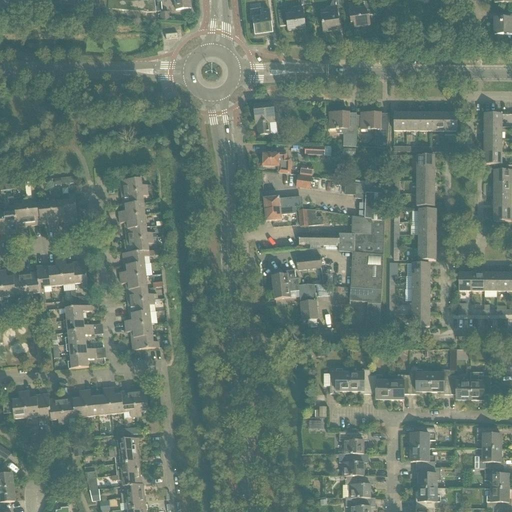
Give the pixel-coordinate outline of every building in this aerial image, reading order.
[(0,0),(0,8),(8,10),(8,9),(8,0),(0,0)] [(99,10),(99,0),(79,0),(79,8),(99,10)] [(108,0),(107,10),(150,14),(156,13),(155,8),(154,0),(108,0)] [(174,0),(176,11),(191,10),(189,0),(174,0)] [(356,11),(355,5),(348,6),(350,26),(354,26),(354,29),(370,27),(369,15),(365,16),(365,9),(356,11)] [(323,33),(339,31),(336,7),(328,8),(329,16),(321,17),(323,33)] [(261,12),(261,9),(250,11),(251,20),(253,20),(255,30),(253,30),(254,38),(264,37),(263,35),(272,34),(269,11),(261,12)] [(286,10),(278,11),(280,27),(287,26),(288,32),(305,30),(304,20),(302,9),(294,10),(294,15),(287,16),(286,10)] [(161,22),(170,22),(169,13),(160,13),(161,22)] [(511,19),(495,20),(494,36),(511,35),(511,19)] [(275,124),(273,104),(254,106),(256,125),(257,125),(258,136),(277,135),(276,124),(275,124)] [(432,115),(432,132),(444,133),(444,115),(443,115),(443,113),(437,113),(437,115),(433,115),(432,115)] [(329,124),(329,130),(346,130),(346,147),(356,148),(357,124),(356,114),(356,117),(349,117),(349,114),(343,114),(329,114),(329,124)] [(361,124),(361,131),(377,131),(377,149),(387,149),(389,125),(389,115),(389,117),(381,117),(381,115),(374,115),(361,114),(361,124)] [(407,132),(407,115),(394,115),(394,132),(407,132)] [(419,132),(419,115),(407,115),(407,132),(419,132)] [(432,132),(432,115),(419,115),(419,132),(432,132)] [(457,133),(457,125),(457,115),(444,115),(444,133),(457,133)] [(502,128),(502,125),(502,115),(484,115),(484,128),(502,128)] [(502,141),(502,128),(484,128),(484,141),(502,141)] [(502,153),(502,141),(484,141),(484,153),(502,153)] [(325,157),(325,148),(305,147),(305,156),(325,157)] [(502,166),(502,153),(484,153),(484,166),(502,166)] [(279,154),(263,154),(263,160),(261,161),(261,165),(263,166),(263,167),(278,168),(278,174),(290,175),(291,163),(286,163),(287,155),(279,154)] [(434,170),(434,157),(417,157),(417,170),(434,170)] [(434,183),(434,170),(417,170),(417,183),(434,183)] [(511,185),(511,172),(494,172),(494,185),(511,185)] [(310,190),(311,180),(312,178),(298,176),(296,188),(310,190)] [(130,181),(120,182),(121,195),(148,192),(147,187),(142,187),(141,180),(130,181)] [(434,195),(434,183),(417,183),(417,195),(434,195)] [(355,197),(355,200),(362,200),(362,204),(366,204),(365,219),(365,220),(385,222),(386,195),(386,193),(386,189),(371,187),(365,186),(360,185),(355,185),(355,197)] [(511,198),(511,185),(494,185),(494,198),(511,198)] [(148,192),(121,195),(123,207),(125,207),(125,206),(144,204),(143,198),(148,197),(148,192)] [(434,208),(434,195),(417,195),(417,208),(434,208)] [(64,223),(77,222),(75,196),(69,196),(69,201),(63,202),(65,221),(64,221),(64,223)] [(279,198),(264,199),(265,211),(295,208),(301,208),(301,207),(300,198),(280,200),(279,198)] [(511,210),(511,198),(494,198),(494,210),(511,210)] [(28,201),(26,201),(29,227),(41,226),(39,205),(32,205),(32,200),(28,201)] [(22,207),(15,207),(17,229),(17,228),(29,227),(26,201),(25,201),(21,202),(22,207)] [(54,230),(59,229),(59,224),(64,223),(64,221),(65,221),(63,202),(51,203),(54,230)] [(51,203),(39,205),(41,223),(47,223),(47,225),(48,230),(54,230),(51,203)] [(123,213),(119,213),(119,219),(145,217),(144,204),(125,206),(125,207),(126,213),(123,213)] [(9,213),(3,214),(5,235),(18,234),(17,228),(17,229),(15,207),(14,208),(9,208),(9,213)] [(295,208),(265,211),(266,223),(282,221),(281,216),(296,215),(295,208)] [(321,217),(317,217),(316,210),(299,210),(300,227),(322,226),(321,217)] [(511,223),(511,210),(494,210),(494,223),(511,223)] [(436,224),(436,211),(419,211),(419,224),(436,224)] [(145,217),(119,219),(120,225),(125,224),(127,224),(128,230),(146,229),(145,217)] [(299,234),(299,246),(309,246),(321,247),(339,247),(339,252),(352,253),(352,252),(384,255),(385,222),(365,220),(365,219),(353,218),(352,223),(352,235),(299,234)] [(436,237),(436,224),(419,224),(419,237),(436,237)] [(128,230),(125,230),(127,243),(153,240),(153,239),(153,234),(147,235),(146,229),(128,230)] [(436,249),(436,237),(419,237),(419,249),(436,249)] [(153,240),(127,243),(128,254),(128,255),(149,252),(148,245),(154,245),(153,240)] [(436,262),(436,249),(419,249),(419,262),(436,262)] [(128,254),(122,255),(124,268),(127,268),(127,267),(146,265),(145,258),(150,258),(149,252),(128,255),(128,254)] [(352,253),(351,289),(382,291),(384,255),(352,252),(352,253)] [(298,272),(322,269),(320,256),(296,259),(298,272)] [(66,260),(60,261),(63,287),(64,293),(72,292),(76,291),(75,285),(73,267),(72,267),(67,267),(66,265),(66,260)] [(50,269),(49,269),(51,288),(63,287),(60,261),(54,261),(55,266),(55,269),(50,269)] [(85,263),(72,264),(72,267),(73,267),(75,285),(82,285),(82,290),(88,289),(85,263)] [(124,274),(120,274),(120,280),(147,277),(146,265),(127,267),(127,268),(127,273),(124,274)] [(430,278),(430,265),(412,265),(412,278),(430,278)] [(49,267),(36,268),(37,273),(39,294),(45,294),(44,289),(51,288),(49,269),(50,269),(49,267)] [(296,280),(295,271),(286,272),(286,276),(272,278),(274,289),(300,286),(299,279),(296,280)] [(6,272),(1,272),(3,298),(15,297),(13,279),(7,279),(7,277),(6,272)] [(37,273),(25,275),(28,301),(33,300),(32,295),(39,294),(37,273)] [(25,275),(13,276),(13,279),(15,297),(22,296),(22,301),(28,301),(25,275)] [(471,292),(472,275),(459,275),(459,292),(471,292)] [(484,293),(484,275),(472,275),(471,292),(484,293)] [(497,293),(497,275),(484,275),(484,293),(497,293)] [(509,293),(509,275),(497,275),(497,293),(509,293)] [(147,277),(120,280),(121,285),(126,285),(128,285),(129,290),(129,291),(148,289),(147,277)] [(430,291),(430,278),(412,278),(412,290),(430,291)] [(318,320),(315,286),(308,286),(300,286),(274,289),(275,301),(291,299),(290,293),(299,292),(302,321),(318,320)] [(129,290),(126,291),(128,303),(155,301),(154,295),(149,296),(148,289),(129,291),(129,290)] [(379,331),(382,291),(351,289),(350,302),(368,302),(366,331),(379,331)] [(430,303),(430,291),(412,290),(412,303),(430,303)] [(155,301),(128,303),(129,316),(132,316),(132,315),(150,313),(149,306),(155,306),(155,301)] [(429,316),(430,303),(412,303),(412,316),(429,316)] [(64,322),(83,320),(83,313),(91,312),(91,307),(65,309),(66,316),(63,316),(64,322)] [(130,322),(125,323),(125,328),(151,325),(150,313),(132,315),(132,316),(132,322),(130,322)] [(429,329),(429,316),(412,316),(412,328),(429,329)] [(335,324),(335,330),(347,331),(347,324),(347,318),(345,318),(336,318),(336,324),(335,324)] [(84,327),(83,320),(64,322),(65,329),(67,329),(68,334),(93,331),(93,326),(84,327)] [(151,325),(125,328),(126,334),(131,333),(133,333),(134,339),(153,337),(152,334),(151,325)] [(66,346),(86,344),(85,337),(94,336),(93,331),(68,334),(68,339),(66,339),(66,346)] [(134,339),(131,339),(133,352),(159,349),(159,343),(153,344),(153,337),(134,339)] [(87,351),(86,344),(66,346),(67,352),(70,352),(70,358),(96,355),(96,350),(87,351)] [(69,371),(89,369),(88,361),(97,360),(96,355),(70,358),(71,363),(68,363),(69,371)] [(410,371),(410,396),(416,396),(416,393),(430,393),(430,375),(422,375),(417,375),(417,371),(417,370),(416,368),(412,368),(411,370),(411,371),(410,371)] [(324,375),(324,387),(330,387),(330,395),(336,395),(336,393),(340,393),(350,393),(350,374),(342,374),(336,374),(336,370),(330,370),(330,375),(324,375)] [(350,374),(350,393),(363,393),(363,396),(370,396),(370,376),(370,371),(363,371),(358,371),(358,374),(350,374)] [(410,396),(410,371),(410,377),(397,377),(397,383),(390,383),(390,401),(404,401),(404,396),(410,396)] [(430,375),(430,393),(443,393),(443,396),(450,396),(450,372),(444,372),(444,375),(438,375),(430,375)] [(450,372),(450,396),(456,396),(456,402),(470,402),(470,383),(464,383),(462,383),(462,377),(455,377),(450,377),(450,372)] [(470,383),(470,402),(484,402),(484,396),(490,396),(490,377),(483,377),(483,374),(470,374),(470,377),(470,383)] [(370,376),(370,396),(376,396),(376,401),(390,401),(390,383),(382,383),(382,377),(370,376)] [(115,394),(114,389),(109,390),(111,415),(123,414),(121,396),(120,393),(115,394)] [(99,417),(111,415),(109,390),(103,390),(103,395),(97,396),(99,417)] [(136,418),(142,418),(141,412),(148,412),(146,391),(134,392),(136,418)] [(75,419),(87,418),(85,392),(79,393),(79,398),(73,398),(75,419)] [(91,396),(90,392),(85,392),(87,418),(99,417),(97,396),(91,396)] [(134,392),(120,393),(121,396),(123,414),(124,420),(131,419),(132,419),(136,418),(134,392)] [(10,400),(2,401),(3,406),(12,405),(13,409),(14,420),(26,419),(24,393),(18,394),(19,399),(19,401),(13,402),(13,399),(12,399),(10,400)] [(30,397),(29,393),(24,393),(26,419),(38,418),(37,399),(36,399),(36,397),(30,397)] [(49,396),(36,397),(36,399),(37,399),(38,418),(45,417),(46,423),(51,422),(51,416),(50,416),(49,401),(49,396)] [(64,426),(70,425),(69,420),(75,419),(73,398),(61,400),(64,426)] [(61,400),(49,401),(50,416),(51,416),(51,422),(58,421),(59,426),(64,426),(61,400)] [(309,422),(309,430),(321,430),(321,422),(309,422)] [(435,442),(435,429),(416,429),(416,436),(410,436),(410,449),(429,450),(429,442),(435,442)] [(501,450),(501,436),(495,436),(496,430),(476,430),(476,442),(482,442),(482,450),(501,450)] [(368,440),(368,433),(339,433),(339,442),(343,442),(343,455),(363,455),(363,440),(368,440)] [(46,436),(40,436),(41,444),(47,444),(53,443),(53,438),(47,439),(46,436)] [(118,449),(109,450),(109,454),(137,451),(136,439),(126,440),(119,441),(117,441),(118,449)] [(0,457),(6,461),(6,460),(10,454),(0,447),(0,457)] [(435,470),(435,457),(429,457),(429,450),(410,449),(410,464),(416,464),(416,470),(435,470)] [(501,463),(501,450),(482,450),(482,458),(474,458),(474,470),(484,470),(503,470),(503,464),(501,463)] [(138,452),(137,451),(109,454),(110,459),(115,459),(118,458),(118,465),(121,465),(139,463),(138,459),(140,458),(139,452),(138,452)] [(368,462),(368,455),(363,455),(343,455),(339,455),(339,465),(343,465),(343,477),(346,477),(363,477),(363,462),(368,462)] [(122,471),(117,472),(117,477),(140,474),(139,463),(121,465),(121,466),(122,471)] [(441,482),(441,476),(441,470),(435,470),(416,470),(416,476),(418,476),(418,490),(437,490),(437,482),(441,482)] [(509,490),(509,476),(503,476),(503,470),(484,470),(484,482),(490,482),(490,490),(509,490)] [(0,476),(0,472),(0,471),(0,490),(12,489),(11,475),(0,476)] [(140,474),(117,477),(111,477),(112,482),(123,481),(123,488),(143,486),(141,486),(140,474)] [(346,477),(346,487),(350,487),(349,500),(370,500),(370,484),(375,484),(375,478),(363,477),(346,477)] [(144,497),(143,486),(123,488),(125,488),(126,494),(121,495),(121,500),(144,497)] [(0,510),(1,510),(0,504),(14,503),(12,489),(0,490),(0,510)] [(437,498),(437,490),(418,490),(418,503),(416,503),(416,510),(435,510),(440,510),(441,503),(440,498),(437,498)] [(509,504),(509,490),(490,490),(490,498),(487,498),(486,504),(486,510),(492,510),(511,510),(511,504),(509,504)] [(145,509),(144,497),(121,500),(122,505),(127,504),(128,511),(145,509)] [(346,500),(346,509),(349,509),(349,511),(370,511),(370,506),(375,506),(375,500),(370,500),(349,500),(346,500)] [(108,502),(99,503),(100,511),(102,511),(109,511),(108,502)]
